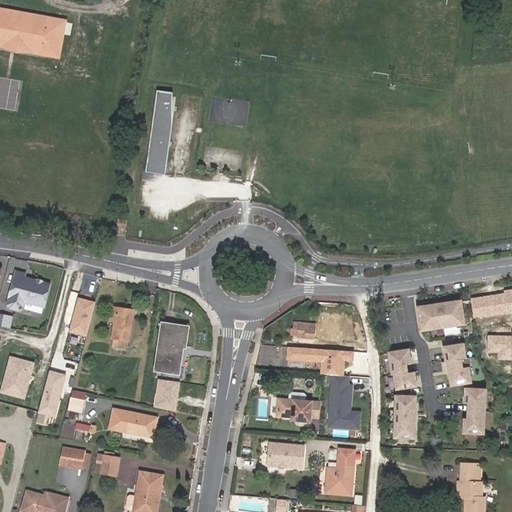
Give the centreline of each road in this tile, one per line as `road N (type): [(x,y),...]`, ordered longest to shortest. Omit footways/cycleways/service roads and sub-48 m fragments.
road 1 (tertiary): [(511,269),(340,285)]
road 2 (tertiary): [(124,264),(0,244)]
